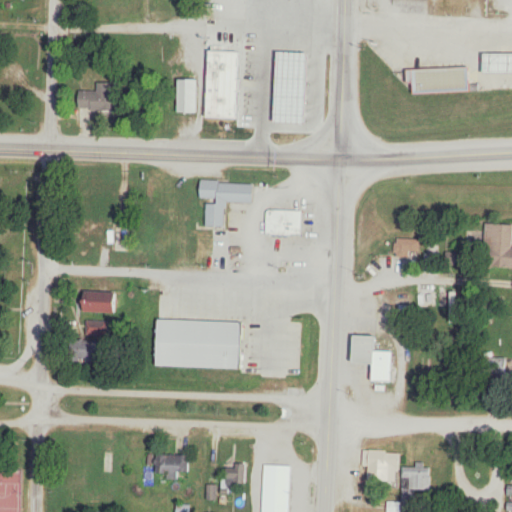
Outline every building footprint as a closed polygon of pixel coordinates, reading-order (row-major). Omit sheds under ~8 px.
[(324,32),(309,32),(309,65),(314,65),(314,58),(324,58),(324,32)] [(417,70),(418,94),(473,92),(472,68),(417,70)] [(288,102),(298,102),(299,77),(281,77),(281,69),(269,69),(268,127),(287,128),(288,102)] [(0,94),(20,87),(14,72),(0,77),(0,94)] [(175,80),(175,112),(198,112),(198,80),(175,80)] [(97,91),(81,91),(81,111),(116,111),(116,83),(97,83),(97,91)] [(200,180),(200,197),(208,199),(208,227),(226,227),(227,200),(251,202),(252,181),(200,180)] [(115,196),(89,196),(89,218),(115,218),(115,196)] [(266,209),(265,235),(303,236),(302,211),(266,209)] [(511,249),(511,225),(486,225),(485,268),(511,268),(511,249)] [(125,250),(124,232),(114,232),(115,251),(125,250)] [(420,258),(420,240),(395,240),(395,258),(420,258)] [(114,290),(115,316),(83,313),(84,287),(114,290)] [(88,319),(87,337),(110,337),(111,321),(88,319)] [(159,319),(244,321),(244,371),(159,368),(159,319)] [(394,351),(378,351),(378,337),(358,336),(357,363),(376,364),(376,382),(393,382),(394,351)] [(70,339),(70,362),(100,364),(100,341),(70,339)] [(416,373),(448,373),(448,357),(416,357),(416,373)] [(398,451),(368,451),(368,481),(398,481),(398,451)] [(155,475),(167,475),(167,480),(180,480),(180,474),(190,474),(190,456),(155,456),(155,475)] [(243,466),(222,466),(222,489),(243,489),(243,466)] [(263,466),(263,511),(291,511),(291,466),(263,466)] [(431,490),(431,467),(402,467),(402,496),(412,496),(412,490),(431,490)]
